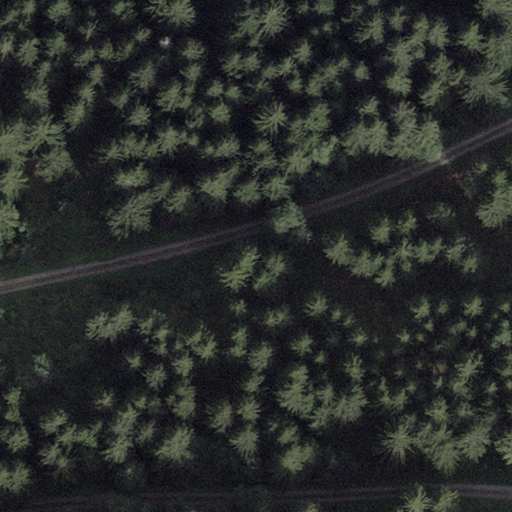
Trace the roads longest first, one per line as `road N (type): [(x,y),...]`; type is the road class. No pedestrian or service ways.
road 1 (track): [(511,124),(283,224),(197,249),(0,286)]
road 2 (track): [(0,507),(420,491),(511,495)]
road 3 (track): [(511,33),(407,7),(336,0)]
